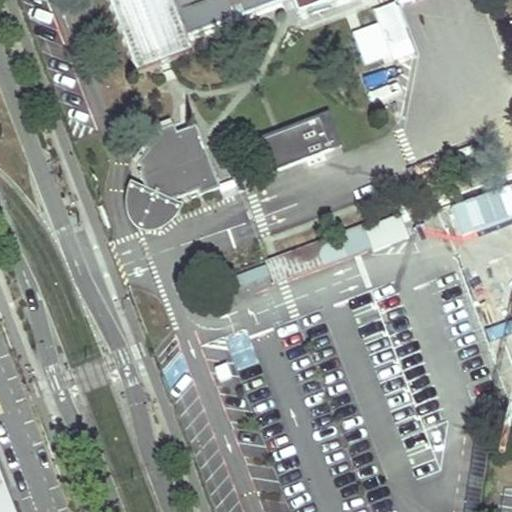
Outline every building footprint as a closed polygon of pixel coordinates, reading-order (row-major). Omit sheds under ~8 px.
[(106,0),(136,75),(191,53),(185,38),(281,1),(280,0),(291,0),(296,12),(326,0),(106,0)] [(261,136),(274,170),(341,145),(329,111),(261,136)] [(161,218),(162,218),(177,212),(172,200),(196,191),(198,196),(218,188),(194,125),(175,132),(172,124),(169,125),(164,127),(158,129),(156,130),(159,135),(155,136),(152,139),(149,141),(146,144),(143,146),(147,150),(144,153),(140,158),(138,161),(136,164),(141,167),(139,167),(139,168),(138,169),(138,170),(138,172),(139,173),(144,187),(137,189),(137,188),(127,188),(126,192),(125,194),(125,196),(126,200),(126,203),(128,209),(131,208),(135,221),(140,222),(141,217),(151,219),(152,214),(161,216),(161,218)] [(373,250),(408,238),(401,216),(365,227),(373,250)] [(0,511),(12,511),(0,478),(0,511)]
